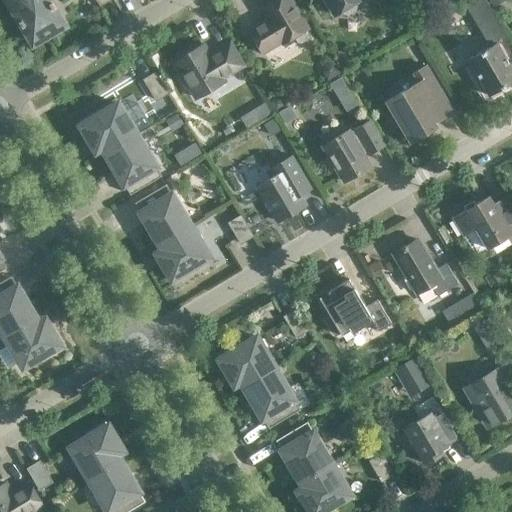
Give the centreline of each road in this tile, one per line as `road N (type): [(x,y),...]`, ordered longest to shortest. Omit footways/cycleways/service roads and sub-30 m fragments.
road 1 (residential): [(511,128),(137,348)]
road 2 (unclassified): [(0,117),(137,348)]
road 3 (residential): [(0,113),(189,0)]
road 4 (unclassified): [(137,348),(234,511)]
road 5 (residential): [(137,348),(0,429)]
